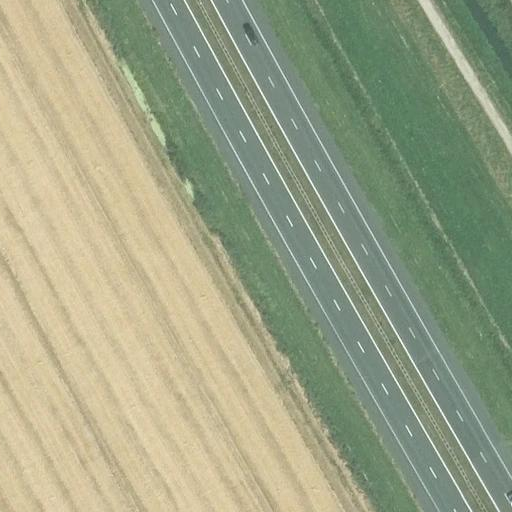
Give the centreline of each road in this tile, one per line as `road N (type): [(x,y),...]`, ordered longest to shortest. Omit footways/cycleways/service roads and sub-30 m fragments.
road 1 (motorway): [(168,0),(456,511)]
road 2 (motorway): [(511,505),(226,0)]
road 3 (unclassified): [(511,136),(427,0)]
